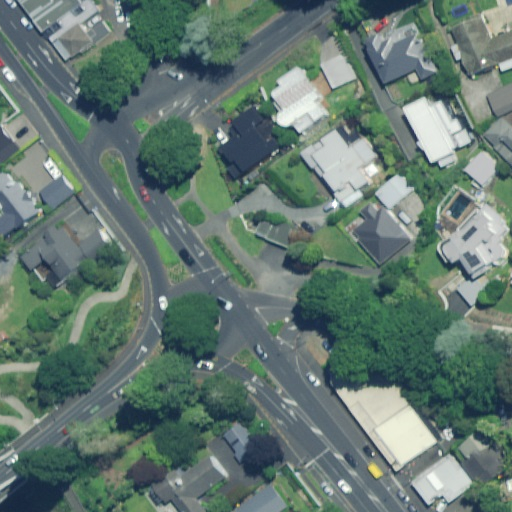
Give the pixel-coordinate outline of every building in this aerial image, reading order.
[(107,35),(80,0),(18,0),(67,64),(107,35)] [(511,31),(493,39),(484,16),(455,27),(462,45),(455,48),(459,58),(464,56),(471,76),(500,65),(503,72),(511,68),(511,31)] [(362,45),(378,80),(382,79),(385,86),(412,75),(417,86),(440,76),(435,63),(417,21),(362,45)] [(353,80),(341,54),(319,64),(331,90),(353,80)] [(321,98),(300,69),(282,82),(287,88),(276,96),(288,111),(281,116),(291,129),(296,126),(302,134),(327,116),(316,101),(321,98)] [(499,119),(511,112),(511,83),(487,97),(499,119)] [(436,108),(432,99),(412,108),(438,163),(459,153),(457,151),(473,143),(462,120),(458,123),(448,102),(436,108)] [(268,124),(274,120),(258,101),(229,124),(235,131),(218,145),(235,166),(240,163),(249,174),(285,144),(268,124)] [(511,125),(504,118),(487,137),(499,149),(498,150),(511,163),(511,125)] [(20,151),(0,125),(0,165),(1,167),(20,151)] [(326,178),(337,193),(334,195),(345,209),(359,199),(355,194),(358,191),(369,183),(359,170),(375,157),(363,141),(351,150),(337,131),(305,156),(323,181),(326,178)] [(501,168),(482,151),(465,170),(485,187),(501,168)] [(19,182),(11,170),(0,178),(0,209),(2,208),(7,215),(0,220),(0,242),(41,214),(19,182)] [(64,174),(39,192),(55,214),(81,196),(64,174)] [(410,192),(396,175),(374,193),(388,210),(410,192)] [(377,212),(368,202),(358,211),(368,223),(353,236),(378,265),(410,239),(383,207),(377,212)] [(93,235),(77,213),(59,225),(58,223),(47,230),(49,234),(18,255),(38,284),(48,277),(56,289),(94,262),(96,266),(115,253),(100,231),(93,235)] [(499,236),(485,219),(449,249),(461,263),(475,279),(505,254),(494,240),(499,236)] [(341,359),(331,366),(328,382),(396,472),(434,443),(375,367),(358,381),(341,359)] [(244,421),(220,437),(237,463),(261,447),(244,421)] [(449,455),(474,486),(478,491),(510,465),(481,429),(449,455)] [(474,486),(449,455),(413,484),(432,507),(443,499),(449,506),(474,486)] [(210,456),(182,476),(174,464),(140,490),(156,511),(165,511),(177,504),(182,511),(207,511),(198,500),(227,479),(210,456)] [(279,511),(288,505),(269,482),(236,509),(238,511),(279,511)]
